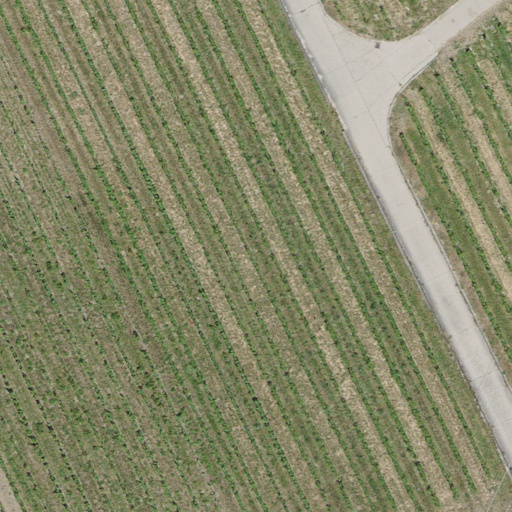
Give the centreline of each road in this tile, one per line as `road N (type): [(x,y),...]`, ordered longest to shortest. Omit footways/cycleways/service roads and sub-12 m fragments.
road 1 (track): [(511,401),(306,0)]
road 2 (track): [(361,107),(492,0)]
